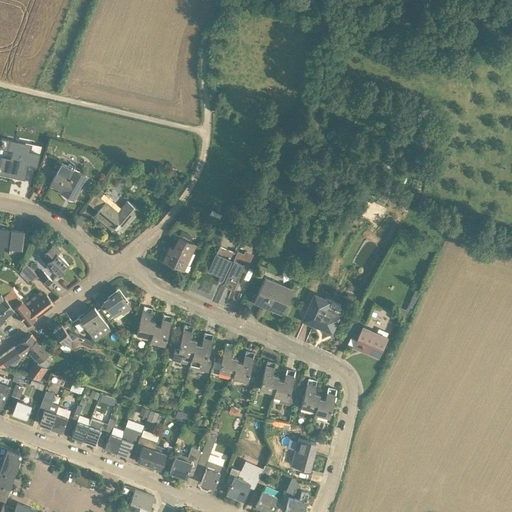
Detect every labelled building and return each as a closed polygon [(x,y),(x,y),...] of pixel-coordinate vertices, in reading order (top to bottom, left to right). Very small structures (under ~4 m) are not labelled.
[(0,162),(0,173),(23,179),(26,167),(26,164),(37,166),(40,153),(41,146),(14,140),(10,159),(1,157),(0,162)] [(285,156),(274,151),(270,157),(281,163),(285,156)] [(74,200),(87,177),(62,163),(50,185),(61,191),(61,193),(74,200)] [(238,188),(242,182),(236,178),(232,184),(238,188)] [(94,193),(87,202),(98,211),(95,215),(108,226),(112,229),(114,228),(115,226),(122,231),(139,210),(127,201),(121,209),(99,190),(96,194),(94,193)] [(21,250),(24,232),(0,228),(0,247),(2,248),(2,250),(11,251),(11,249),(21,250)] [(182,270),(193,244),(178,237),(173,249),(169,247),(163,261),(172,266),(182,270)] [(47,263),(53,269),(58,274),(68,264),(57,253),(58,252),(58,249),(55,245),(52,245),(44,253),(51,259),(47,263)] [(236,254),(219,246),(208,271),(226,279),(223,284),(233,289),(248,256),(237,251),(236,254)] [(30,281),(36,275),(31,269),(24,275),(30,281)] [(44,272),(39,277),(48,285),(52,281),(44,272)] [(0,290),(4,296),(13,287),(2,282),(0,283),(0,290)] [(280,291),(263,283),(254,301),(265,305),(265,304),(269,306),(268,309),(281,314),(293,289),(283,284),(280,291)] [(13,287),(4,296),(27,324),(53,303),(46,295),(28,309),(21,300),(12,288),(13,287)] [(104,303),(100,307),(108,318),(113,315),(114,317),(121,312),(122,313),(130,307),(126,302),(118,291),(109,297),(103,301),(104,303)] [(0,324),(6,319),(4,317),(14,309),(1,293),(0,294),(0,324)] [(316,295),(304,320),(332,332),(341,307),(316,295)] [(150,341),(155,322),(153,322),(148,321),(152,308),(143,306),(136,334),(150,338),(150,341)] [(80,320),(73,324),(77,329),(78,328),(82,334),(88,331),(90,334),(93,338),(101,332),(103,335),(110,330),(106,324),(97,311),(96,311),(82,321),(81,321),(80,320)] [(155,322),(150,341),(164,345),(172,317),(163,315),(160,327),(154,325),(155,322)] [(68,333),(61,324),(53,330),(63,343),(66,341),(70,347),(78,341),(91,348),(94,342),(83,338),(84,337),(70,331),(68,333)] [(189,367),(196,340),(190,339),(193,327),(184,325),(178,348),(175,347),(171,359),(189,364),(189,367)] [(351,337),(348,344),(354,346),(354,347),(361,350),(363,348),(372,352),(371,355),(379,358),(389,337),(387,337),(377,332),(376,332),(364,326),(363,326),(357,340),(351,337)] [(196,340),(189,367),(208,372),(211,359),(207,358),(213,335),(204,333),(201,345),(195,343),(196,341),(196,340)] [(39,362),(37,363),(45,367),(53,360),(30,335),(14,346),(22,355),(28,350),(39,362)] [(232,377),(237,359),(231,357),(234,345),(225,343),(218,371),(233,374),(232,377)] [(0,364),(12,369),(22,355),(14,346),(0,356),(0,364)] [(237,359),(232,377),(247,381),(254,353),(245,351),(242,363),(236,362),(237,359)] [(127,357),(121,354),(117,363),(123,366),(127,357)] [(273,395),(278,377),(272,375),(275,363),(267,361),(259,388),(274,392),(273,395)] [(38,379),(44,371),(46,368),(45,367),(37,363),(36,362),(32,367),(27,375),(38,379)] [(278,377),(273,395),(281,397),(280,403),(289,405),(292,395),(289,394),(295,371),(286,369),(283,381),(278,380),(278,377)] [(314,413),(319,395),(313,393),(317,381),(308,379),(301,406),(315,410),(314,413)] [(0,399),(5,401),(10,387),(0,383),(0,399)] [(81,386),(72,383),(69,390),(79,393),(81,386)] [(18,397),(22,386),(16,384),(11,394),(18,397)] [(319,395),(314,413),(329,417),(336,389),(328,387),(325,399),(319,397),(320,395),(319,395)] [(54,393),(48,391),(47,393),(45,392),(36,415),(41,417),(39,423),(50,428),(56,413),(58,405),(51,403),(54,393)] [(133,404),(135,398),(123,394),(121,399),(133,404)] [(26,418),(30,405),(17,400),(12,413),(26,418)] [(31,411),(36,413),(39,406),(34,404),(31,411)] [(83,440),(88,425),(77,421),(82,406),(77,404),(72,417),(73,417),(69,427),(74,429),(71,435),(83,440)] [(147,416),(149,409),(141,407),(139,414),(147,416)] [(237,409),(230,407),(228,412),(235,415),(237,409)] [(158,412),(149,409),(147,416),(145,420),(155,423),(158,412)] [(187,414),(177,410),(175,417),(184,420),(187,414)] [(73,417),(72,417),(68,415),(67,417),(56,413),(50,428),(62,432),(64,425),(69,427),(73,417)] [(121,437),(111,433),(116,420),(110,417),(107,423),(102,439),(106,441),(104,447),(116,452),(121,437)] [(202,420),(196,417),(194,424),(200,426),(202,420)] [(102,439),(107,423),(102,421),(102,422),(91,418),(88,425),(83,440),(95,444),(97,437),(102,439)] [(132,458),(140,435),(141,433),(125,427),(124,429),(121,437),(116,452),(132,458)] [(144,429),(142,434),(158,439),(159,434),(144,429)] [(199,463),(211,431),(209,431),(201,451),(196,449),(193,456),(189,455),(187,460),(176,456),(170,471),(171,471),(172,475),(177,475),(178,474),(180,474),(179,475),(185,477),(192,460),(199,463)] [(211,431),(199,463),(205,466),(206,468),(200,483),(214,488),(219,473),(222,465),(207,459),(217,433),(211,431)] [(155,445),(157,441),(140,435),(132,458),(148,464),(155,445)] [(309,470),(316,442),(298,438),(291,465),(309,470)] [(167,449),(155,445),(148,464),(160,468),(163,461),(167,463),(171,453),(166,451),(167,449)] [(3,460),(18,466),(22,454),(7,449),(3,460)] [(0,472),(13,477),(18,466),(3,460),(0,468),(0,472)] [(263,484),(270,468),(264,465),(257,481),(263,484)] [(244,480),(237,477),(239,471),(233,468),(227,480),(231,482),(226,492),(242,500),(248,486),(253,489),(257,481),(260,474),(249,469),(244,480)] [(0,485),(9,488),(13,477),(0,472),(0,485)] [(83,484),(87,475),(79,472),(75,481),(83,484)] [(293,495),(300,479),(291,477),(285,491),(293,495)] [(0,498),(5,500),(9,488),(0,485),(0,498)] [(150,508),(150,507),(154,496),(134,489),(130,501),(150,508)] [(268,511),(276,497),(262,490),(255,506),(268,511)] [(285,511),(303,511),(308,493),(301,491),(299,500),(288,497),(285,511)] [(148,511),(150,508),(130,501),(125,511),(148,511)] [(28,511),(30,508),(17,503),(14,509),(9,506),(6,511),(28,511)]
